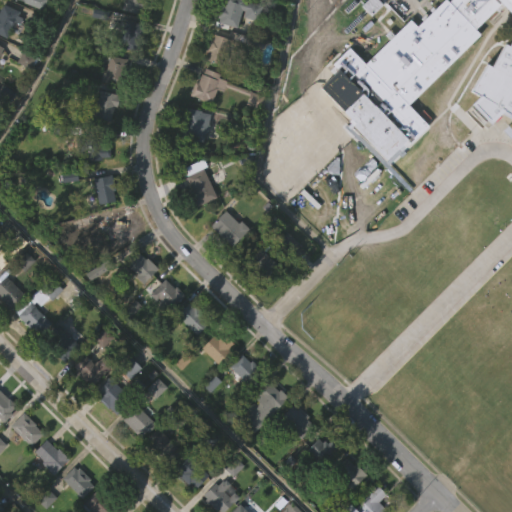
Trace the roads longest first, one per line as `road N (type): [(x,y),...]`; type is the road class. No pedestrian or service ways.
road 1 (residential): [(456,511),(175,234),(157,204),(148,167),(151,116),(186,0)]
road 2 (residential): [(0,344),(170,511)]
